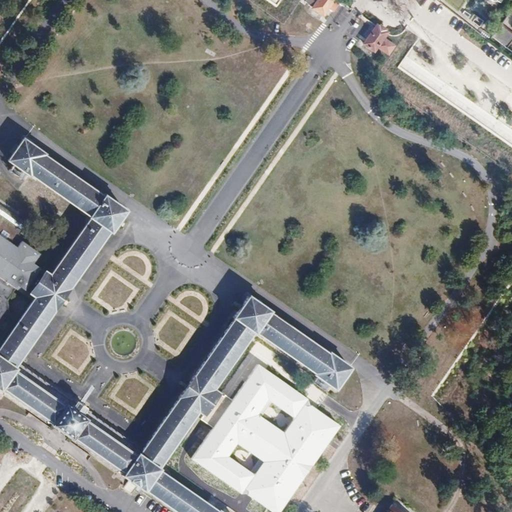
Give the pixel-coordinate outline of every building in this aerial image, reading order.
[(332,11),(339,1),(337,0),(304,0),(304,1),(312,7),(311,8),(321,15),(326,7),(332,11)] [(511,5),(491,36),(511,52),(511,39),(511,38),(511,36),(507,33),(511,25),(511,5)] [(393,45),(382,38),(386,32),(384,31),(375,25),(362,44),(373,51),(376,46),(387,54),(393,45)] [(219,394),(212,389),(252,332),(253,333),(254,332),(314,374),(313,375),(320,380),(333,389),(348,368),(327,354),(326,355),(267,313),(268,311),(246,296),(231,317),(233,318),(192,375),(176,398),(141,449),(83,409),(74,402),(16,362),(22,353),(75,277),(107,231),(108,232),(123,210),(102,196),(101,197),(41,155),(42,154),(21,139),(6,160),(28,175),(29,174),(88,216),(87,217),(89,218),(73,241),(67,250),(56,265),(49,274),(41,269),(25,292),(33,298),(3,340),(0,344),(0,390),(49,424),(48,425),(70,441),(71,440),(121,475),(120,476),(142,491),(143,490),(174,511),(218,511),(217,511),(215,511),(156,471),(157,470),(156,469),(164,456),(196,412),(203,416),(219,394)] [(25,292),(41,269),(32,262),(39,252),(16,235),(25,221),(0,203),(0,344),(3,340),(33,298),(25,292)] [(219,394),(203,416),(214,425),(204,440),(227,456),(237,441),(253,418),(260,408),(254,404),(258,398),(241,386),(230,401),(219,394)] [(260,408),(264,402),(258,398),(254,404),(260,408)] [(258,421),(253,418),(237,441),(264,460),(243,489),(273,509),(278,502),(283,506),(331,438),(326,434),(331,426),(301,406),(280,437),(258,421)] [(331,438),(336,430),(331,426),(326,434),(331,438)] [(276,511),(278,511),(283,506),(278,502),(273,509),(276,511)]
